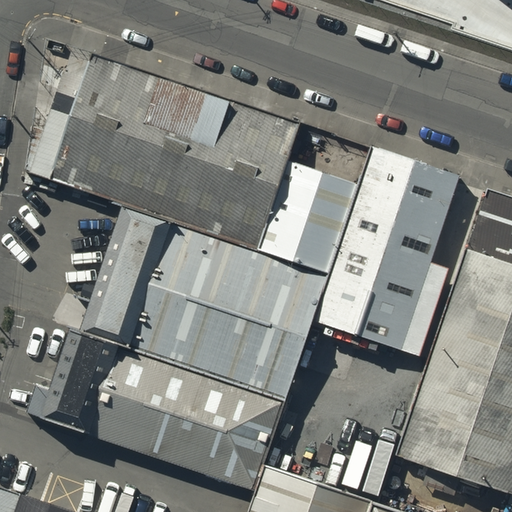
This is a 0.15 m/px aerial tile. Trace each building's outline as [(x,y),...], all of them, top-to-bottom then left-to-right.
[(131,203),(259,247),(288,164),(299,132),(90,60),(49,176),(131,203)] [(360,189),(332,272),(316,319),(401,348),(460,177),(374,148),(360,189)] [(259,247),(332,272),(360,189),(288,164),(259,247)] [(465,251),(511,266),(511,195),(487,187),(465,251)] [(259,247),(131,203),(91,319),(87,333),(251,389),(288,401),(316,319),(332,272),(259,247)] [(511,266),(465,251),(396,454),(511,493),(511,266)] [(265,466),(288,401),(251,389),(87,333),(74,329),(57,379),(54,391),(38,386),(29,413),(188,467),(257,490),(265,466)] [(366,511),(371,501),(265,466),(257,490),(249,511),(366,511)] [(58,511),(10,495),(3,511),(58,511)] [(403,511),(371,501),(366,511),(403,511)]
